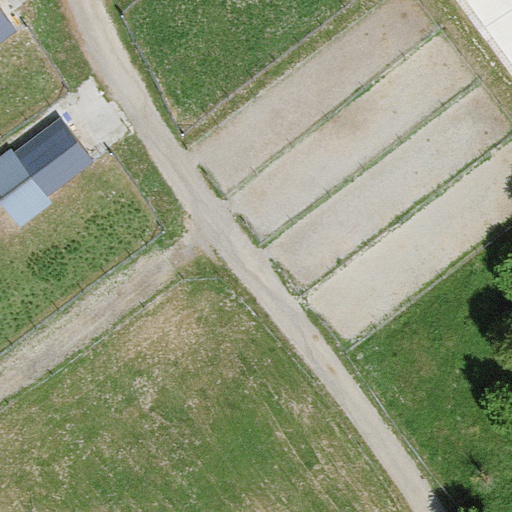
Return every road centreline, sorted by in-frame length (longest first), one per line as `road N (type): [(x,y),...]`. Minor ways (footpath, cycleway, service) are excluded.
road 1 (track): [(224,220),(433,511)]
road 2 (track): [(0,392),(224,220)]
road 3 (track): [(224,220),(108,72),(74,0)]
